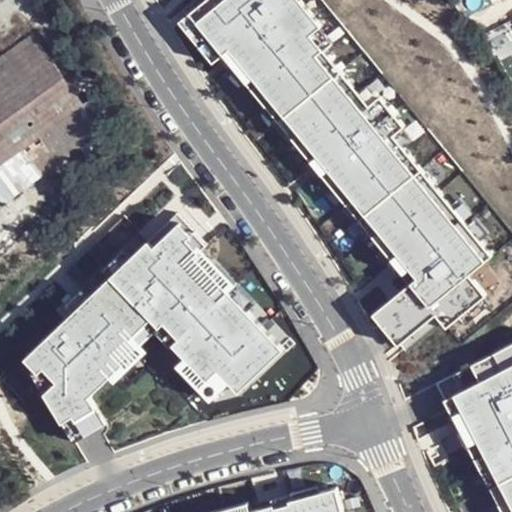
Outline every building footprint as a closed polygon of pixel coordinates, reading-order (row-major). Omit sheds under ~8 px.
[(413,277),(372,309),(408,348),(485,288),(468,268),(489,249),(392,129),(403,120),(379,92),(368,101),(309,28),(320,19),(303,0),(198,0),(178,16),(213,54),(221,48),(413,277)] [(0,167),(87,106),(36,35),(0,60),(0,167)] [(23,352),(72,438),(105,416),(87,391),(154,326),(169,342),(173,338),(183,350),(175,358),(210,394),(228,374),(237,385),(284,342),(176,219),(151,239),(147,233),(23,352)] [(511,511),(511,340),(436,381),(502,511),(511,511)] [(338,511),(331,484),(230,511),(338,511)]
